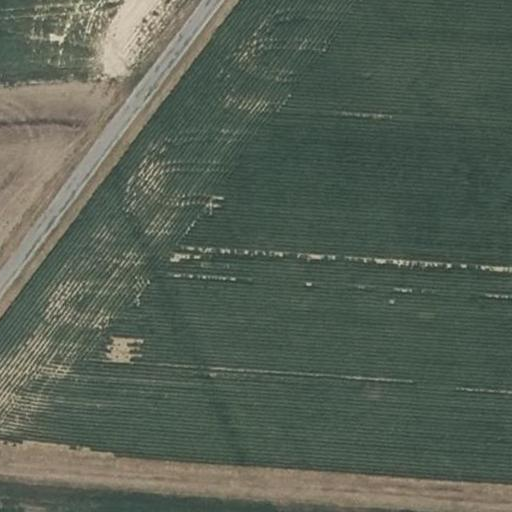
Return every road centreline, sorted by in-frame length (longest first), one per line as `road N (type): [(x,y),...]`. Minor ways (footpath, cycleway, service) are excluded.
road 1 (track): [(0,460),(511,505)]
road 2 (unclassified): [(208,0),(0,276)]
